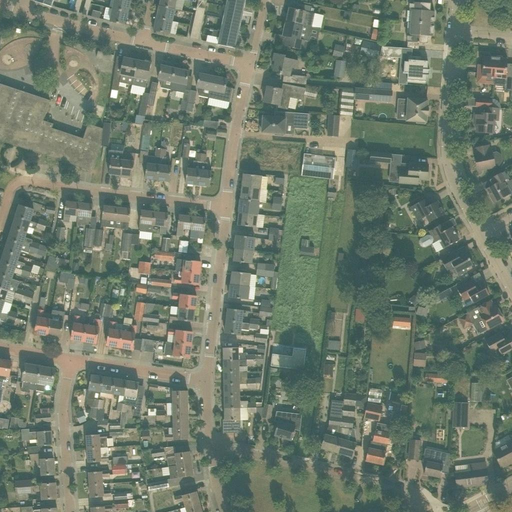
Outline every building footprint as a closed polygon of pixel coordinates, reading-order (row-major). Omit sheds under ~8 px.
[(114,0),(113,9),(128,12),(131,0),(129,0),(114,0)] [(176,0),(160,0),(159,6),(175,9),(176,0)] [(242,11),(244,0),(228,0),(227,7),(242,11)] [(411,22),(433,24),(434,12),(430,11),(431,4),(422,3),(422,0),(410,0),(410,11),(412,11),(411,22)] [(81,2),(76,1),(73,12),(78,13),(81,2)] [(285,22),(310,27),(310,28),(312,28),(315,14),(311,13),(312,7),(299,4),(297,10),(289,8),(286,22),(285,22)] [(159,6),(157,18),(172,22),(175,9),(159,6)] [(242,11),(227,7),(224,20),(240,23),(242,11)] [(105,8),(102,20),(119,24),(119,23),(125,25),(128,12),(113,9),(105,8)] [(92,16),(100,18),(101,12),(94,10),(92,16)] [(345,13),(343,21),(350,22),(351,14),(345,13)] [(89,23),(99,26),(101,19),(91,16),(89,23)] [(172,22),(157,18),(154,31),(169,34),(172,22)] [(237,35),(240,23),(224,20),(221,32),(237,35)] [(310,27),(285,22),(286,22),(283,36),(287,37),(285,44),(303,48),(305,41),(307,41),(310,28),(310,27)] [(433,24),(411,22),(410,34),(408,34),(407,49),(419,49),(419,43),(428,44),(428,36),(432,37),(433,24)] [(234,48),(237,35),(221,32),(213,30),(212,36),(220,38),(219,45),(234,48)] [(381,45),(363,41),(359,55),(377,59),(381,45)] [(342,57),(344,46),(335,44),(333,55),(342,57)] [(401,58),(402,48),(391,48),(380,47),(380,57),(401,58)] [(112,62),(114,56),(98,51),(97,58),(112,62)] [(280,72),(280,74),(290,77),(292,67),(297,68),(298,62),(285,59),(285,56),(274,54),(273,61),(275,61),(273,71),(280,72)] [(407,74),(407,83),(426,84),(427,76),(430,76),(430,70),(427,70),(428,62),(420,61),(421,57),(409,56),(408,62),(404,62),(403,74),(407,74)] [(477,83),(493,84),(495,56),(488,56),(488,58),(484,57),(483,69),(478,69),(477,83)] [(503,57),(495,56),(493,84),(496,84),(498,86),(502,86),(504,85),(505,85),(504,90),(511,91),(511,77),(511,72),(506,72),(507,59),(503,59),(503,57)] [(119,82),(132,85),(137,61),(124,58),(123,63),(116,62),(111,90),(118,91),(119,82)] [(346,62),(336,60),(334,77),(344,78),(346,62)] [(151,63),(137,61),(132,85),(145,88),(146,80),(151,63)] [(170,90),(171,90),(175,69),(161,66),(159,80),(158,82),(161,83),(160,88),(170,90)] [(188,103),(191,90),(184,89),(185,85),(187,85),(189,72),(175,69),(171,90),(184,93),(182,102),(188,103)] [(198,96),(209,98),(214,77),(200,74),(197,88),(198,88),(197,90),(200,91),(198,96)] [(226,87),(228,80),(214,77),(209,98),(229,102),(232,88),(226,87)] [(152,82),(149,94),(147,105),(153,106),(158,84),(152,82)] [(83,139),(52,129),(53,124),(43,121),(50,101),(35,96),(33,101),(28,100),(30,94),(0,84),(0,140),(13,145),(13,147),(17,148),(18,147),(18,146),(33,151),(32,152),(33,152),(33,151),(48,156),(47,156),(48,157),(48,156),(62,161),(63,162),(63,161),(77,166),(92,172),(101,145),(103,129),(88,124),(83,139)] [(267,87),(264,102),(278,105),(278,108),(288,110),(290,98),(303,101),(306,89),(283,84),(282,90),(267,87)] [(371,100),(372,90),(355,89),(354,99),(371,100)] [(197,92),(191,90),(188,103),(186,110),(192,112),(197,92)] [(382,101),(383,91),(372,90),(371,100),(382,101)] [(147,105),(149,94),(143,93),(138,115),(145,116),(147,105)] [(427,108),(428,100),(408,99),(408,100),(398,99),(398,109),(407,110),(406,121),(417,122),(417,123),(424,124),(425,122),(426,122),(427,115),(428,115),(429,108),(427,108)] [(492,100),(486,100),(476,99),(476,107),(486,107),(492,108),(492,100)] [(486,114),(475,113),(474,120),(477,120),(476,132),(493,134),(494,120),(498,121),(499,108),(492,108),(486,107),(486,114)] [(275,134),(275,135),(283,136),(283,134),(285,134),(285,123),(295,123),(294,128),(308,129),(309,114),(275,111),(274,117),(263,117),(263,124),(261,124),(261,131),(262,131),(262,133),(275,134)] [(339,117),(329,116),(328,136),(338,137),(339,117)] [(218,122),(210,121),(203,120),(203,127),(217,128),(218,122)] [(104,123),(103,140),(109,141),(111,124),(104,123)] [(134,148),(147,151),(152,124),(145,123),(143,136),(136,135),(134,148)] [(495,167),(500,166),(502,161),(501,155),(497,152),(492,153),(492,152),(491,152),(490,145),(475,148),(476,155),(474,156),(477,171),(495,167)] [(145,179),(157,180),(161,148),(156,148),(155,156),(147,156),(145,179)] [(166,149),(161,148),(157,180),(170,182),(171,167),(165,166),(166,158),(165,157),(166,149)] [(111,159),(110,165),(109,174),(121,176),(122,161),(123,152),(109,150),(108,159),(111,159)] [(358,151),(347,150),(345,167),(355,168),(358,151)] [(370,161),(390,163),(391,154),(371,152),(370,161)] [(121,176),(132,177),(135,154),(130,153),(129,162),(122,161),(121,176)] [(185,184),(198,185),(200,170),(202,154),(196,153),(195,161),(194,161),(193,169),(187,168),(185,184)] [(205,162),(206,154),(202,154),(200,170),(198,185),(210,187),(212,172),(206,171),(207,162),(205,162)] [(301,176),(333,180),(336,158),(304,154),(301,176)] [(409,164),(409,172),(400,171),(399,183),(418,184),(418,179),(427,180),(428,165),(409,164)] [(504,172),(490,180),(493,186),(487,189),(494,203),(502,198),(503,199),(505,200),(509,198),(510,195),(509,194),(511,193),(505,183),(509,181),(504,172)] [(243,174),(242,187),(261,189),(262,176),(243,174)] [(284,186),(285,179),(275,178),(275,185),(284,186)] [(242,187),(241,200),(259,202),(261,189),(242,187)] [(336,189),(328,188),(327,197),(336,198),(336,189)] [(259,202),(241,200),(239,213),(258,215),(259,202)] [(79,203),(69,202),(66,201),(64,222),(69,223),(70,215),(77,216),(78,216),(79,203)] [(429,222),(445,214),(438,201),(426,208),(422,201),(410,208),(418,221),(425,216),(429,222)] [(93,205),(79,203),(78,216),(77,216),(76,224),(91,226),(93,205)] [(16,217),(30,221),(32,214),(34,210),(19,205),(17,213),(18,213),(16,217)] [(101,227),(106,228),(115,229),(115,221),(117,208),(104,206),(101,227)] [(115,221),(115,229),(128,230),(131,209),(117,208),(115,221)] [(139,232),(144,232),(152,233),(153,226),(155,212),(141,210),(139,232)] [(155,212),(153,226),(161,227),(160,234),(166,235),(168,214),(155,212)] [(258,215),(239,213),(238,226),(256,228),(258,215)] [(191,230),(193,217),(179,215),(176,236),(182,237),(183,229),(191,230)] [(14,220),(12,228),(27,233),(28,227),(36,230),(37,229),(44,231),(46,226),(38,224),(30,221),(16,217),(15,221),(14,220)] [(206,218),(193,217),(191,230),(199,231),(198,239),(204,239),(206,218)] [(439,240),(440,242),(443,249),(459,240),(452,227),(448,229),(445,223),(429,231),(432,236),(432,237),(430,235),(427,235),(421,239),(419,241),(419,244),(420,246),(423,247),(425,248),(432,244),(433,242),(433,239),(434,239),(435,242),(439,240)] [(25,238),(27,233),(12,228),(10,236),(9,240),(23,244),(45,252),(47,247),(31,242),(31,240),(25,238)] [(65,229),(58,228),(56,243),(63,244),(65,229)] [(93,245),(95,230),(87,228),(84,247),(93,248),(93,245)] [(95,229),(95,230),(93,245),(102,246),(103,230),(95,229)] [(130,260),(133,234),(123,233),(121,252),(124,252),(123,259),(130,260)] [(255,238),(236,236),(235,249),(253,251),(255,238)] [(163,238),(162,251),(168,251),(170,239),(163,238)] [(314,246),(309,246),(310,240),(302,239),(300,254),(314,255),(314,246)] [(7,243),(5,251),(19,256),(21,251),(27,253),(28,251),(44,256),(45,252),(23,244),(9,240),(8,244),(7,243)] [(179,252),(188,252),(188,241),(179,240),(179,252)] [(253,251),(235,249),(233,262),(252,264),(253,251)] [(15,268),(22,270),(31,273),(32,268),(24,266),(25,264),(17,261),(19,256),(5,251),(2,259),(3,259),(2,263),(15,268)] [(174,253),(155,251),(154,259),(173,261),(174,253)] [(441,259),(447,271),(454,268),(459,276),(467,272),(466,269),(473,265),(466,253),(456,258),(453,252),(441,259)] [(49,256),(47,266),(58,268),(60,258),(49,256)] [(184,272),(199,274),(201,262),(177,259),(177,264),(185,265),(184,272)] [(0,266),(0,275),(12,279),(15,268),(2,263),(0,267),(0,266)] [(257,263),(257,269),(274,271),(275,265),(257,263)] [(138,274),(142,274),(149,275),(150,267),(139,265),(138,274)] [(75,280),(76,275),(61,272),(59,282),(68,284),(69,279),(75,280)] [(198,285),(199,274),(184,272),(183,278),(175,277),(174,282),(198,285)] [(256,275),(250,275),(251,274),(232,272),(231,285),(249,287),(255,287),(256,275)] [(0,287),(8,290),(15,293),(23,295),(25,291),(17,288),(19,281),(12,279),(0,275),(0,287)] [(152,278),(152,279),(151,285),(162,287),(171,287),(171,281),(152,278)] [(464,306),(467,307),(489,295),(482,282),(475,286),(472,280),(457,288),(464,301),(463,304),(464,306)] [(147,286),(137,284),(136,293),(146,294),(147,286)] [(162,287),(151,285),(148,285),(147,292),(161,294),(162,287)] [(249,287),(231,285),(229,298),(248,300),(249,287)] [(0,300),(5,302),(8,290),(0,287),(0,300)] [(25,290),(25,291),(23,295),(32,299),(34,293),(25,290)] [(180,307),(195,309),(197,296),(173,293),(172,298),(180,299),(180,307)] [(32,299),(23,295),(21,300),(21,301),(30,304),(32,299)] [(472,322),(481,318),(488,329),(503,321),(496,307),(494,308),(490,301),(458,318),(464,329),(473,324),(472,322)] [(145,303),(138,302),(137,302),(134,320),(142,321),(143,314),(145,303)] [(106,317),(108,305),(101,304),(99,316),(106,317)] [(114,306),(108,305),(106,317),(113,318),(114,306)] [(170,319),(194,322),(195,309),(180,307),(179,315),(171,314),(170,319)] [(259,316),(271,317),(272,308),(260,307),(259,316)] [(43,319),(44,310),(39,309),(38,309),(35,333),(48,336),(50,320),(43,319)] [(228,309),(226,321),(242,323),(244,312),(228,309)] [(356,310),(355,321),(364,322),(366,311),(356,310)] [(0,320),(6,323),(7,321),(14,323),(16,318),(8,316),(1,313),(0,313),(0,320)] [(48,336),(61,338),(65,314),(60,313),(58,321),(50,320),(48,336)] [(143,314),(142,321),(158,323),(159,316),(143,314)] [(71,339),(84,341),(86,326),(79,325),(80,317),(75,316),(71,339)] [(84,341),(97,344),(101,320),(95,319),(94,327),(86,326),(84,341)] [(226,321),(225,333),(241,335),(241,330),(249,331),(249,329),(257,330),(258,325),(249,324),(242,323),(226,321)] [(106,345),(120,347),(123,325),(115,323),(115,322),(110,322),(106,345)] [(124,324),(123,325),(120,347),(133,350),(137,326),(124,324)] [(175,343),(191,345),(192,332),(169,329),(168,334),(176,335),(175,343)] [(502,356),(511,350),(511,336),(511,334),(501,340),(498,334),(500,333),(500,332),(485,340),(492,353),(499,350),(502,356)] [(255,333),(255,341),(254,342),(266,343),(267,335),(255,333)] [(155,341),(142,339),(140,351),(153,353),(155,341)] [(339,350),(340,341),(329,339),(327,349),(339,350)] [(424,341),(413,343),(415,351),(426,348),(424,341)] [(166,342),(165,345),(164,355),(189,358),(191,345),(175,343),(166,342)] [(255,355),(247,355),(247,353),(239,353),(239,348),(223,348),(224,360),(255,360),(255,355)] [(305,362),(306,350),(293,348),(292,357),(272,354),(271,366),(294,369),(294,372),(303,373),(305,362)] [(426,354),(414,353),(413,366),(425,367),(426,354)] [(8,381),(11,362),(0,360),(0,402),(1,403),(3,388),(2,388),(3,382),(6,382),(8,381)] [(247,365),(255,365),(255,360),(224,360),(224,372),(239,372),(248,372),(247,367),(247,365)] [(28,393),(29,390),(30,383),(37,384),(40,367),(25,364),(21,391),(28,393)] [(40,367),(37,384),(36,391),(44,392),(43,395),(51,396),(55,369),(40,367)] [(224,372),(224,385),(255,384),(255,379),(247,379),(239,379),(239,372),(224,372)] [(92,407),(90,417),(94,418),(96,418),(97,414),(103,378),(99,377),(99,376),(91,375),(87,399),(94,400),(93,407),(92,407)] [(436,383),(449,384),(449,375),(437,375),(436,383)] [(105,398),(112,399),(112,394),(113,394),(115,379),(107,378),(103,378),(97,414),(102,415),(105,398)] [(123,380),(122,380),(115,379),(113,394),(125,396),(127,382),(123,381),(123,380)] [(139,383),(131,382),(127,382),(125,396),(123,404),(122,412),(127,413),(128,405),(135,406),(134,408),(141,409),(143,397),(137,396),(139,383)] [(483,401),(483,382),(470,382),(471,401),(483,401)] [(224,385),(224,397),(240,396),(240,389),(256,389),(255,384),(224,385)] [(173,391),(173,403),(188,403),(188,391),(173,391)] [(337,453),(353,458),(357,443),(346,440),(349,429),(353,429),(354,418),(354,417),(356,397),(345,395),(344,399),(344,404),(342,428),(341,439),(337,453)] [(224,397),(225,409),(240,408),(240,409),(247,409),(247,408),(256,408),(256,403),(248,403),(248,401),(240,401),(240,396),(224,397)] [(468,403),(453,402),(452,427),(467,428),(468,403)] [(188,415),(188,403),(173,403),(173,415),(188,415)] [(341,439),(342,428),(344,404),(332,403),(330,415),(329,427),(325,434),(321,448),(337,453),(341,439)] [(364,418),(379,422),(382,406),(367,403),(364,418)] [(264,404),(262,418),(270,419),(273,406),(264,404)] [(240,428),(240,409),(240,408),(225,409),(225,420),(223,420),(223,434),(224,434),(224,433),(238,433),(238,428),(240,428)] [(291,440),(294,430),(300,431),(302,414),(277,411),(275,421),(278,422),(275,435),(291,440)] [(37,422),(51,421),(50,414),(36,415),(37,422)] [(173,428),(188,427),(188,415),(173,415),(173,428)] [(18,428),(23,429),(35,428),(35,422),(25,423),(26,419),(12,417),(10,427),(17,429),(18,428)] [(390,433),(389,433),(391,426),(376,423),(374,432),(375,432),(373,441),(378,442),(376,450),(368,448),(365,461),(383,464),(386,452),(390,433)] [(173,434),(168,434),(165,434),(165,440),(189,440),(188,427),(173,428),(173,434)] [(39,446),(53,445),(52,431),(37,432),(29,433),(29,429),(21,430),(22,441),(39,439),(39,446)] [(86,436),(87,449),(100,448),(108,448),(107,434),(86,436)] [(409,459),(419,460),(420,440),(410,440),(409,459)] [(511,441),(493,452),(502,468),(510,464),(509,461),(511,459),(511,441)] [(101,456),(100,448),(87,449),(88,463),(109,461),(109,455),(101,456)] [(151,450),(152,458),(164,456),(163,448),(151,450)] [(176,458),(177,465),(177,466),(192,464),(190,451),(167,454),(168,459),(176,458)] [(42,476),(55,474),(54,459),(41,460),(40,453),(29,454),(30,466),(41,465),(42,476)] [(427,462),(424,474),(440,478),(445,457),(433,454),(432,463),(427,462)] [(485,462),(475,463),(467,464),(468,471),(455,472),(457,488),(488,484),(486,468),(486,469),(485,462)] [(193,476),(192,464),(177,466),(177,465),(168,467),(169,473),(170,479),(193,476)] [(125,465),(112,466),(113,475),(125,474),(125,465)] [(89,473),(90,485),(103,484),(103,477),(110,476),(110,471),(89,473)] [(41,485),(32,486),(31,480),(15,481),(16,494),(32,493),(42,492),(42,500),(57,498),(56,483),(41,484),(41,485)] [(147,484),(149,491),(168,487),(167,480),(147,484)] [(90,485),(90,498),(111,496),(111,490),(103,491),(103,484),(90,485)] [(200,503),(197,492),(174,497),(178,510),(185,508),(186,507),(200,503)] [(114,494),(114,501),(128,500),(127,493),(114,494)] [(128,500),(114,501),(115,509),(129,508),(128,500)] [(202,511),(200,503),(186,507),(185,508),(186,511),(202,511)]
